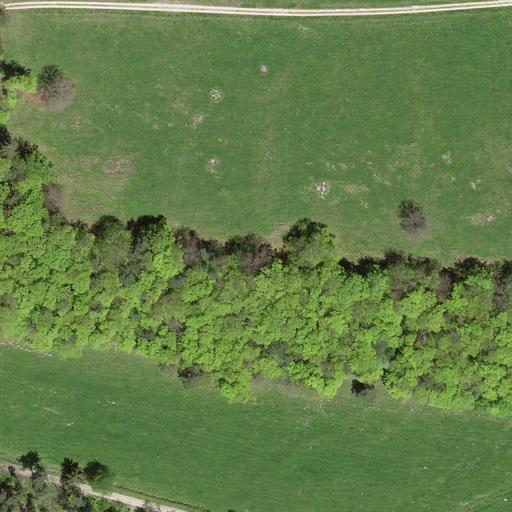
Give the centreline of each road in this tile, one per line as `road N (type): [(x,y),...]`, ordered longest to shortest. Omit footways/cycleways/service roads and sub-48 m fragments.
road 1 (track): [(511,2),(340,12),(0,8)]
road 2 (track): [(0,463),(182,511)]
